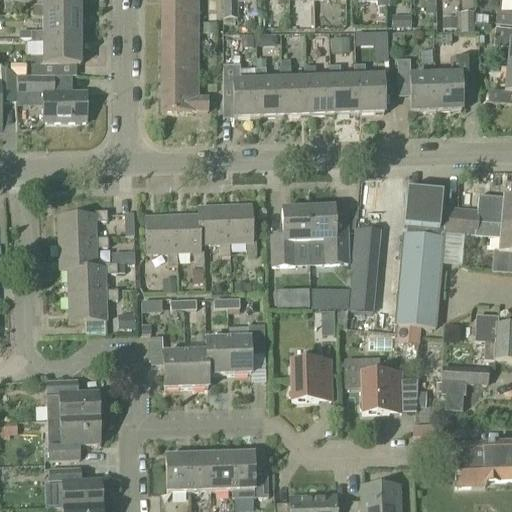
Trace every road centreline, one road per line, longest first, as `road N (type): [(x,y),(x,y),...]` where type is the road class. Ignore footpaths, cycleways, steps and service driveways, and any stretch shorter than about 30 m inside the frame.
road 1 (residential): [(123,165),(511,155)]
road 2 (residential): [(387,460),(309,463),(265,429),(133,432)]
road 3 (residential): [(25,359),(39,369),(77,369),(112,350),(133,357),(133,432)]
road 4 (residential): [(25,359),(22,306),(31,288),(20,170)]
road 5 (residential): [(123,165),(124,0)]
